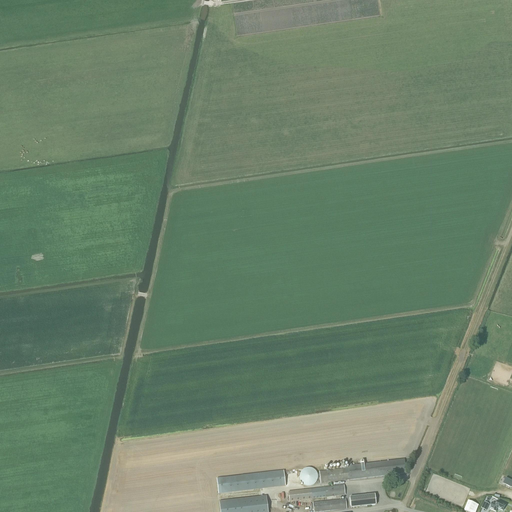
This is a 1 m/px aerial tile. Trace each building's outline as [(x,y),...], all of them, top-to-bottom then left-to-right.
[(321,484),(406,474),(404,459),(348,466),(348,468),(319,472),(321,484)] [(317,478),(317,477),(317,475),(317,474),(316,472),(314,471),(313,470),(311,469),(310,468),(308,468),(306,469),(304,469),(303,470),(301,471),(300,473),(300,474),(299,476),(299,477),(299,479),(300,481),(301,483),(302,484),(304,485),(306,486),(308,486),(310,486),(311,486),(313,485),(314,484),(316,483),(317,481),(317,479),(317,478)] [(286,487),(284,471),(217,479),(219,494),(286,487)] [(511,487),(511,480),(506,478),(503,484),(511,487)] [(290,502),(312,499),(345,495),(344,485),(311,489),(288,492),(290,502)] [(375,494),(350,497),(351,508),(376,505),(375,494)] [(268,511),(266,496),(219,502),(220,511),(268,511)] [(314,511),(320,511),(347,509),(346,499),(313,502),(314,511)] [(468,511),(472,511),(476,504),(469,501),(465,510),(468,511)] [(493,503),(490,509),(496,511),(497,508),(503,511),(505,505),(498,501),(496,505),(493,503)]
